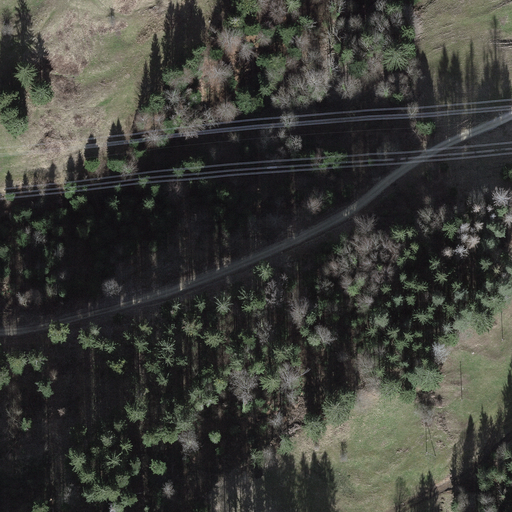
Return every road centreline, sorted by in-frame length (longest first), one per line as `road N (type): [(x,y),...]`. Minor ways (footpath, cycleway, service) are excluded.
road 1 (track): [(0,331),(43,326),(207,276),(338,217),(413,162),(511,115)]
road 2 (track): [(511,408),(411,502),(386,511)]
